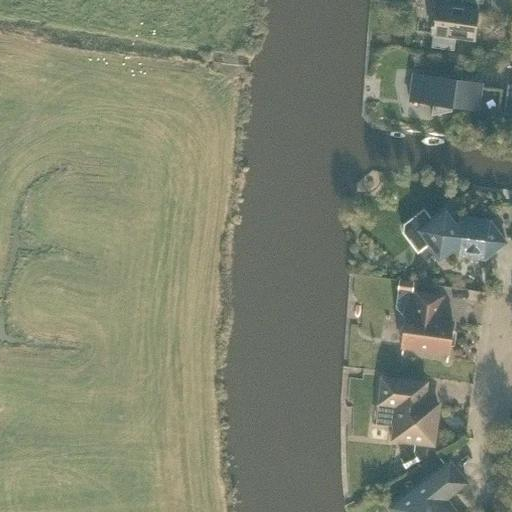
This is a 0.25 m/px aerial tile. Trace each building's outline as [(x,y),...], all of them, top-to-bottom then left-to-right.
[(455,37),(475,40),(479,11),(459,8),(460,1),(461,1),(461,0),(433,0),(432,6),(436,7),(433,34),(435,34),(434,46),(453,49),(455,37)] [(432,116),(452,112),(452,110),(453,107),(479,111),(483,84),(414,74),(410,101),(434,104),(432,116)] [(459,255),(485,259),(506,243),(490,222),(465,218),(458,223),(447,209),(432,220),(424,210),(405,224),(404,233),(412,245),(422,237),(440,260),(455,249),(459,255)] [(412,294),(414,282),(399,281),(398,292),(412,294)] [(449,354),(453,322),(440,320),(443,297),(416,293),(413,317),(407,316),(403,348),(449,354)] [(425,398),(427,384),(383,378),(377,425),(394,427),(392,441),(407,443),(407,441),(433,445),(438,405),(428,404),(425,398)] [(422,461),(417,451),(400,459),(405,469),(422,461)] [(421,465),(426,472),(437,464),(432,458),(421,465)] [(448,511),(442,504),(468,483),(450,462),(421,485),(422,486),(394,509),(396,511),(448,511)]
